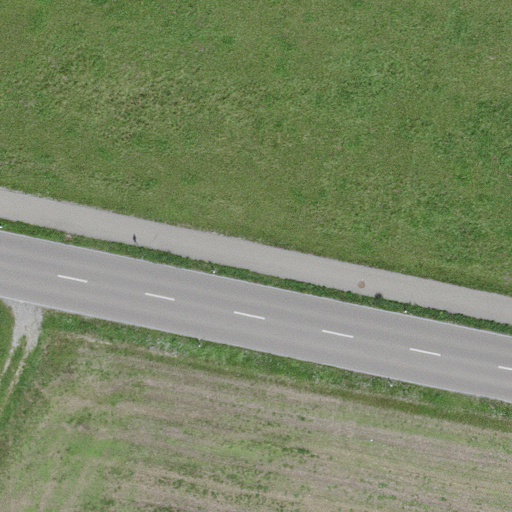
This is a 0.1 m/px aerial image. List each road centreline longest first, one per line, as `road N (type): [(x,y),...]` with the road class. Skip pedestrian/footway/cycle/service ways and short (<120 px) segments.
road 1 (secondary): [(511,368),(0,262)]
road 2 (track): [(0,381),(53,273)]
